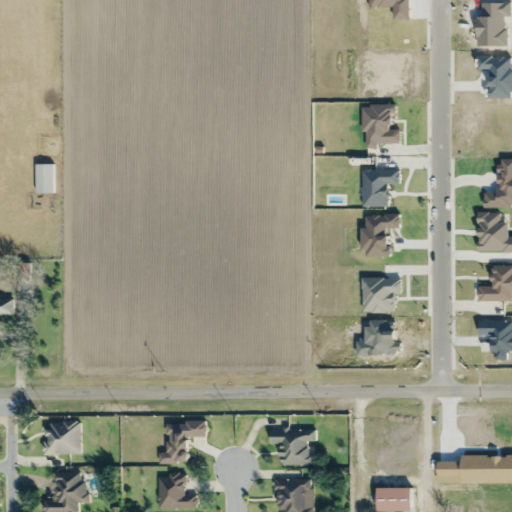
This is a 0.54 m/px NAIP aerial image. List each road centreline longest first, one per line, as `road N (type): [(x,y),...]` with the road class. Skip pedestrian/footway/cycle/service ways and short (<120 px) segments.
road 1 (tertiary): [(0,393),(511,393)]
road 2 (residential): [(442,393),(440,0)]
